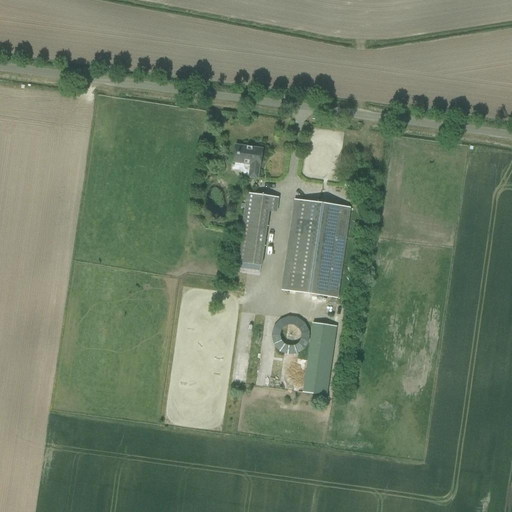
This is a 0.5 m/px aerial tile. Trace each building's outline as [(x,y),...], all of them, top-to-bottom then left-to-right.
[(262,149),(235,145),(232,162),(250,165),(248,178),(257,179),(258,171),(256,170),(257,166),(260,166),(262,149)] [(278,198),(247,194),(237,263),(260,266),(268,212),(276,213),(278,198)] [(294,200),(281,290),(337,299),(350,208),(294,200)] [(258,271),(259,266),(237,263),(236,268),(258,271)] [(301,386),(316,386),(317,367),(302,366),(301,386)]
